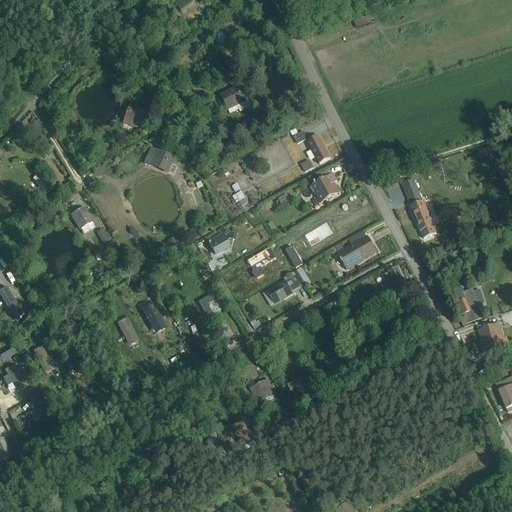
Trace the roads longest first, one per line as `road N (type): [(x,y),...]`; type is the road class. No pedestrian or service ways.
road 1 (residential): [(406,251),(27,464),(4,417)]
road 2 (residential): [(456,346),(270,447),(277,464),(218,506)]
road 3 (residential): [(406,251),(275,0)]
road 4 (residential): [(118,0),(29,98)]
road 5 (residential): [(511,454),(456,346)]
